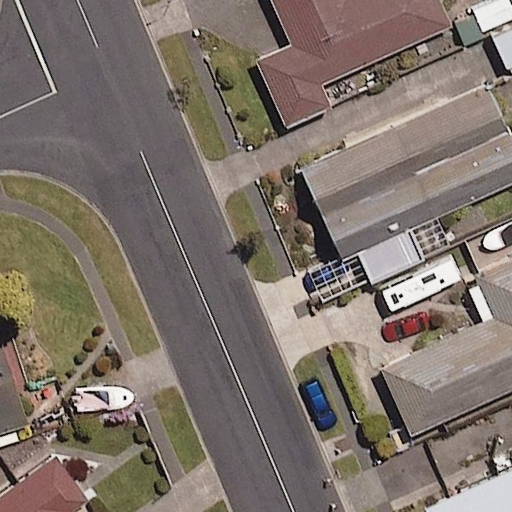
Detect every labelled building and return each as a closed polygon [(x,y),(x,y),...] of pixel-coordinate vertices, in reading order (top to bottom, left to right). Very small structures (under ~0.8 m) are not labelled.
[(274,0),(291,38),(256,53),(284,117),(327,98),(317,75),(446,19),(438,0),(274,0)] [(511,9),(507,0),(484,0),(454,14),(466,40),(511,18),(511,9)] [(511,64),(511,24),(493,33),(507,66),(511,64)] [(308,267),(324,301),(425,255),(412,227),(511,181),(511,140),(487,84),(301,169),(339,253),(308,267)] [(511,388),(511,262),(430,300),(447,337),(381,368),(411,434),(511,388)] [(0,419),(24,412),(0,341),(0,419)] [(81,486),(51,444),(0,480),(0,511),(75,511),(65,498),(81,486)] [(511,511),(511,469),(426,508),(428,511),(511,511)]
